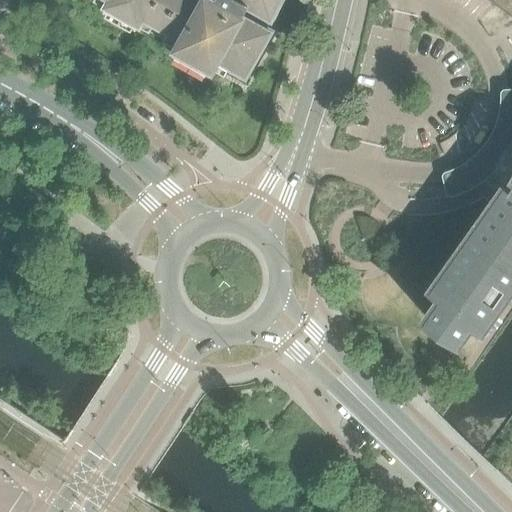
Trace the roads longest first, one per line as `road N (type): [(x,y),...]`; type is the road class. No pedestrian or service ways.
road 1 (secondary): [(491,511),(279,296)]
road 2 (secondary): [(260,323),(467,511)]
road 3 (secondary): [(0,83),(95,152),(179,239)]
road 4 (secondary): [(180,318),(57,511)]
road 5 (residential): [(153,174),(153,137),(0,43)]
road 6 (secondary): [(87,511),(205,334)]
road 7 (residential): [(271,243),(322,97),(322,53)]
road 8 (residential): [(322,53),(290,144),(241,222)]
road 9 (secondary): [(153,174),(0,82)]
